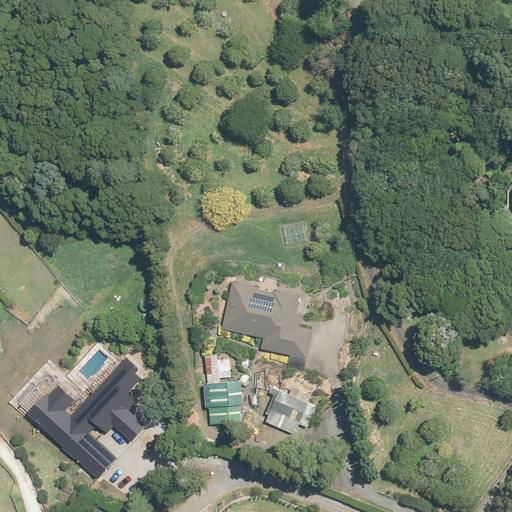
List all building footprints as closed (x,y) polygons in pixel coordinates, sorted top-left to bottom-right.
[(259,286),(234,280),(223,329),(265,338),(263,349),(306,359),(313,331),(299,327),(302,312),(297,311),(300,294),(276,289),(275,294),(258,290),(259,286)] [(209,385),(222,384),(221,378),(232,377),(230,354),(207,356),(209,385)] [(242,357),(240,359),(239,360),(238,362),(238,363),(238,364),(238,366),(238,367),(239,368),(240,370),(241,371),(242,372),(243,372),(244,373),(246,373),(247,373),(249,372),(250,372),(251,371),(252,370),(253,369),(254,368),(254,366),(254,365),(254,363),(254,362),(253,361),(252,360),(251,359),(250,358),(249,357),(248,357),(246,356),(245,357),(244,357),(242,357)] [(222,384),(209,385),(205,385),(207,407),(210,407),(211,425),(226,424),(225,406),(233,406),(231,384),(230,384),(222,384)] [(311,395),(288,386),(281,404),(274,401),(266,421),(295,433),(299,423),(308,427),(316,407),(307,404),(311,395)] [(146,410),(130,394),(110,414),(91,395),(68,418),(89,438),(78,449),(94,465),(124,435),(128,439),(136,430),(132,425),(146,410)] [(125,488),(99,472),(85,493),(111,510),(125,488)]
